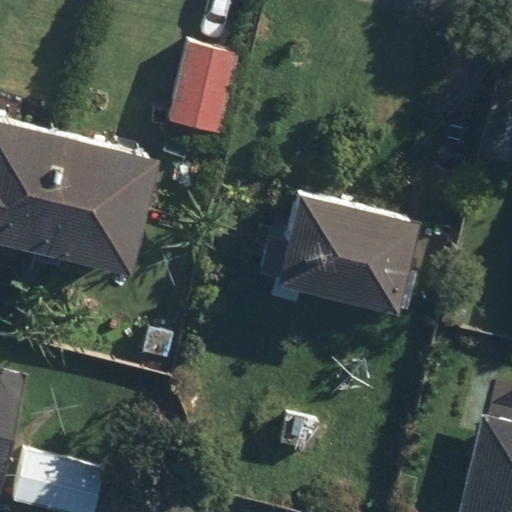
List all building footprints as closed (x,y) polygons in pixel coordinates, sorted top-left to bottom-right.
[(166,112),(221,125),(239,50),(184,37),(166,112)] [(0,108),(0,230),(134,261),(161,146),(0,108)] [(297,185),(277,276),(402,303),(422,213),(297,185)] [(0,358),(0,469),(26,365),(0,358)] [(511,511),(511,410),(491,405),(463,511),(511,511)] [(28,442),(14,496),(74,511),(95,511),(109,464),(28,442)]
